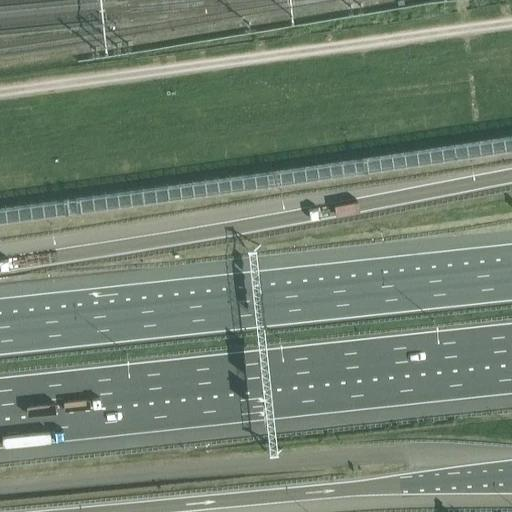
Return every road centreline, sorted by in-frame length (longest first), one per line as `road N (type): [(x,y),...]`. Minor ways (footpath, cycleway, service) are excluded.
road 1 (motorway): [(511,179),(0,266)]
road 2 (track): [(0,93),(511,24)]
road 3 (motorway): [(511,282),(0,338)]
road 4 (motorway): [(0,408),(511,357)]
road 5 (motorway): [(116,511),(511,477)]
